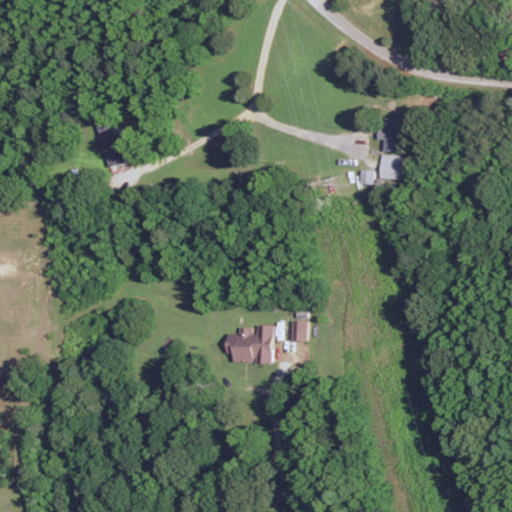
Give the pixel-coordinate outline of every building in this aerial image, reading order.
[(97,120),(109,166),(129,161),(117,115),(97,120)] [(385,138),(385,150),(403,150),(404,117),(385,117),(384,128),(379,128),(379,138),(385,138)] [(402,177),(403,153),(383,153),(382,177),(402,177)] [(375,169),(362,168),(362,181),(375,182),(375,169)] [(295,339),(309,339),(310,320),(295,319),(295,339)] [(275,324),(260,324),(260,332),(253,332),(253,325),(242,325),(242,332),(230,332),(230,352),(236,352),(236,360),(258,360),(258,362),(275,362),(275,324)]
